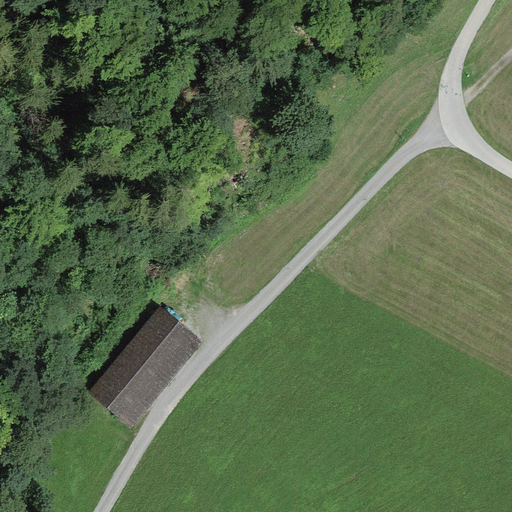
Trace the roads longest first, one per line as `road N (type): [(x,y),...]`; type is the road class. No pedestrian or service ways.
road 1 (track): [(511,53),(413,142),(192,370),(102,511)]
road 2 (unclassified): [(482,0),(447,83),(450,115),(460,135),(511,167)]
